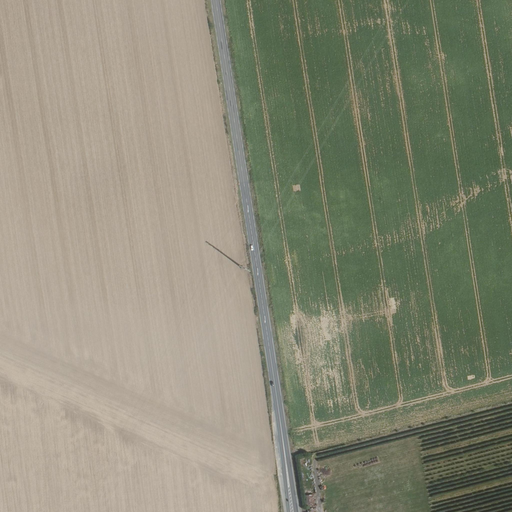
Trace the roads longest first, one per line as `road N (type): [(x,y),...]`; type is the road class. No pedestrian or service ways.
road 1 (primary): [(271,365),(215,0)]
road 2 (primary): [(294,511),(271,365)]
road 3 (primary): [(271,365),(286,511)]
